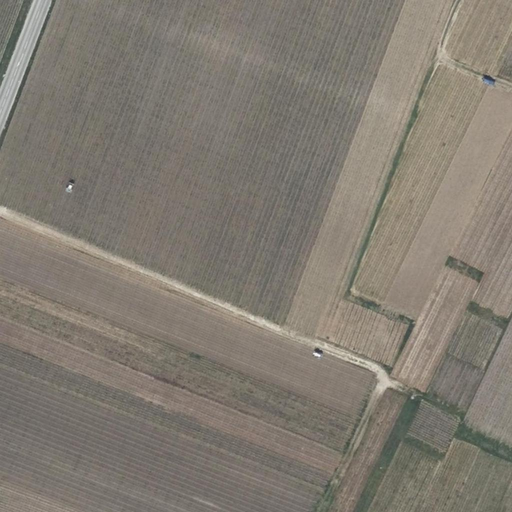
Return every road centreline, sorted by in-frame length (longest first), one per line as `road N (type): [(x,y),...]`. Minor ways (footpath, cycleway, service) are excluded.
road 1 (track): [(0,218),(374,367),(380,383),(318,511)]
road 2 (track): [(455,0),(435,51),(511,87)]
